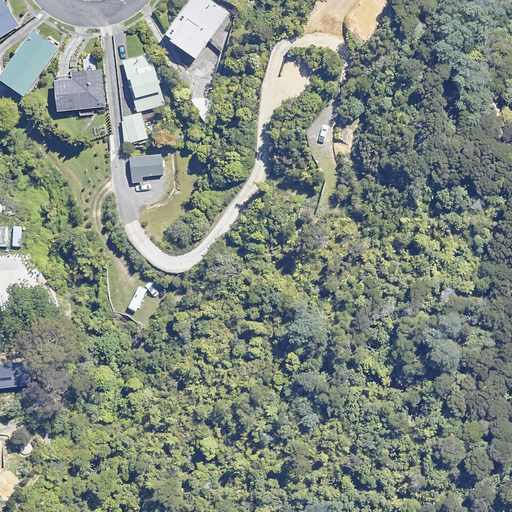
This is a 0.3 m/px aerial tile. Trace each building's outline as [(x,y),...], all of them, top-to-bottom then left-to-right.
[(5,0),(0,0),(0,34),(18,24),(5,0)] [(226,15),(205,0),(188,0),(162,36),(193,59),(226,15)] [(54,50),(26,28),(0,62),(0,76),(21,92),(54,50)] [(151,52),(119,61),(132,109),(165,100),(151,52)] [(326,67),(288,58),(281,85),(318,95),(326,67)] [(98,73),(50,77),(54,110),(101,105),(98,73)] [(147,139),(142,114),(120,118),(125,144),(147,139)] [(161,151),(127,153),(129,182),(163,180),(161,151)] [(21,361),(0,363),(0,387),(23,385),(21,361)]
